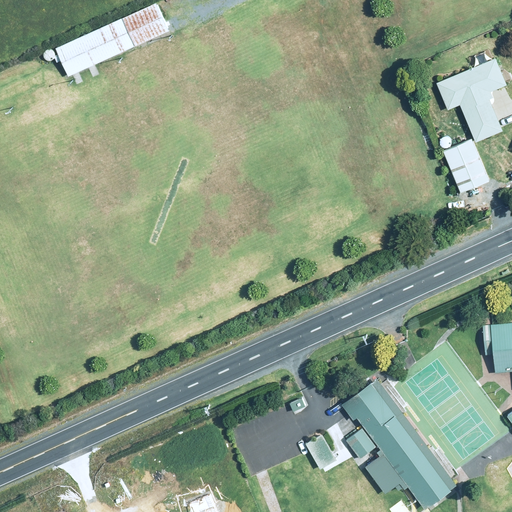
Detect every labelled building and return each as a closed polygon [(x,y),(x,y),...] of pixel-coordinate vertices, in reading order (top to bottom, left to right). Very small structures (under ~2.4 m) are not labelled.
[(157,0),(117,0),(46,31),(59,60),(163,14),(157,0)] [(457,88),(468,119),(493,110),(480,73),(498,66),(488,40),(428,62),(440,94),(457,88)] [(461,119),(432,131),(450,173),(479,161),(461,119)] [(511,320),(483,322),(487,372),(511,370),(511,320)] [(436,511),(466,490),(381,378),(350,401),(433,511),(436,511)] [(343,467),(330,437),(310,446),(323,476),(343,467)] [(408,490),(384,459),(366,472),(390,503),(408,490)]
